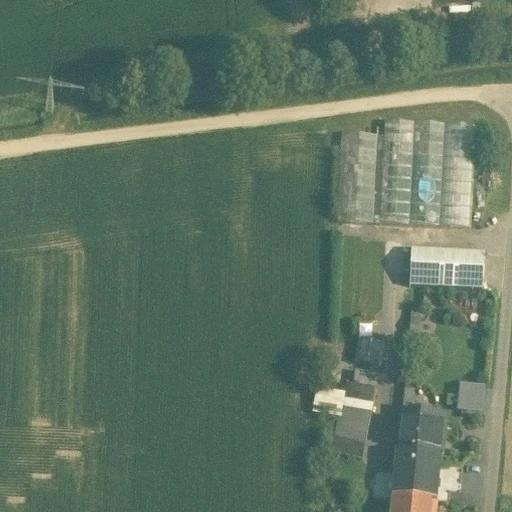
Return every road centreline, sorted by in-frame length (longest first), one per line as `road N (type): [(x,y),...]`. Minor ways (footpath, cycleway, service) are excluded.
road 1 (track): [(511,93),(0,153)]
road 2 (track): [(63,145),(73,115),(97,89),(481,32),(509,0)]
road 3 (track): [(511,244),(396,238),(376,460)]
road 4 (track): [(489,511),(511,279)]
